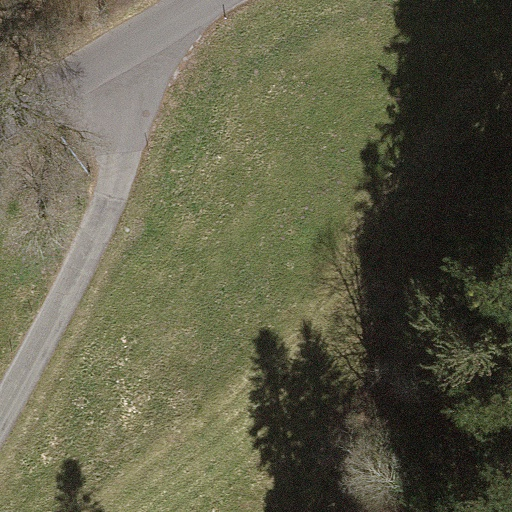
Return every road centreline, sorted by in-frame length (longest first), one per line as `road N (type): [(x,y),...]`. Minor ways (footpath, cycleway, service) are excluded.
road 1 (tertiary): [(0,428),(95,241),(127,110),(119,51)]
road 2 (tertiary): [(119,51),(0,122)]
